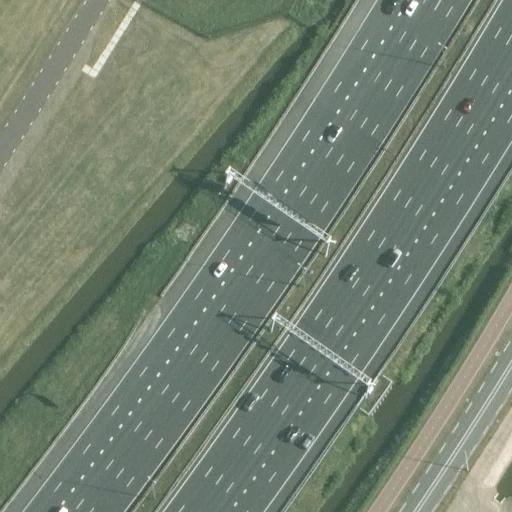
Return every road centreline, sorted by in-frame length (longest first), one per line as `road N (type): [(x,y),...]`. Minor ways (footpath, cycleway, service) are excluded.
road 1 (motorway): [(427,0),(306,196),(79,511)]
road 2 (motorway): [(209,511),(511,57)]
road 3 (tertiary): [(416,511),(511,363)]
